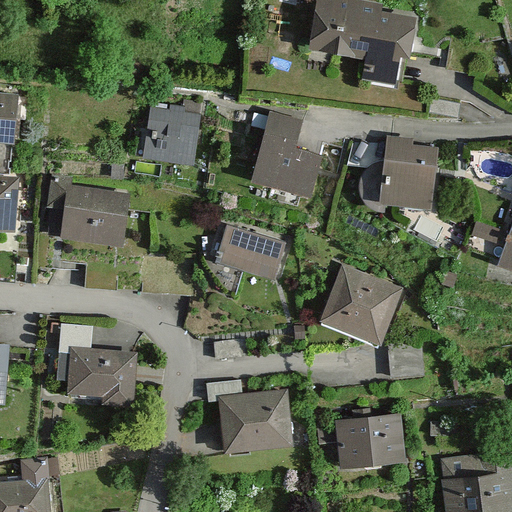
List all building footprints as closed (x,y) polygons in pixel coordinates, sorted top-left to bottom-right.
[(332,0),(319,0),(313,46),(370,55),(366,76),(403,81),(407,55),(413,12),(332,0)] [(22,88),(0,87),(0,133),(20,135),(22,88)] [(202,109),(149,102),(143,153),(196,159),(202,109)] [(270,115),(252,178),(313,195),(327,147),(303,140),(307,125),(270,115)] [(440,146),(387,141),(382,202),(435,207),(440,146)] [(24,175),(0,172),(0,227),(23,230),(24,175)] [(129,191),(69,186),(65,235),(125,240),(129,191)] [(61,231),(65,206),(54,204),(50,229),(61,231)] [(208,244),(275,269),(288,235),(221,210),(208,244)] [(479,214),(469,244),(499,255),(510,226),(479,214)] [(511,237),(501,261),(511,266),(511,237)] [(403,285),(343,261),(319,322),(379,345),(403,285)] [(93,323),(60,322),(59,351),(71,352),(70,393),(106,395),(105,403),(137,404),(139,349),(92,347),(93,323)] [(0,400),(11,401),(13,342),(0,341),(0,400)] [(221,394),(226,449),(293,443),(288,387),(221,394)] [(401,410),(336,417),(342,468),(406,461),(401,410)] [(511,511),(511,456),(443,461),(446,511),(511,511)] [(53,511),(51,478),(0,482),(0,511),(53,511)]
